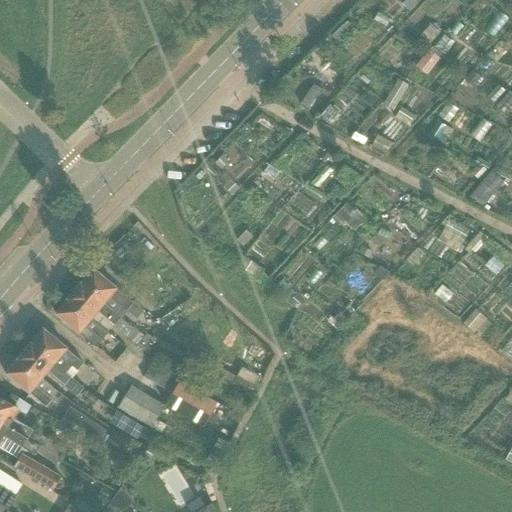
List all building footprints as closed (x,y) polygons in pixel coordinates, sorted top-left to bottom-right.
[(414,0),(406,0),(402,5),(408,11),(417,2),(414,0)] [(342,26),(331,37),(337,43),(349,32),(342,26)] [(471,72),(466,78),(475,84),(479,78),(471,72)] [(437,122),(429,135),(437,140),(445,128),(437,122)] [(222,156),(214,164),(220,170),(228,162),(222,156)] [(478,186),(469,197),(482,208),(491,197),(478,186)] [(245,231),(236,241),(242,247),(251,237),(245,231)] [(361,247),(358,253),(368,259),(371,253),(361,247)] [(243,258),(237,266),(251,276),(257,267),(243,258)] [(93,270),(80,285),(103,304),(121,318),(127,312),(127,311),(133,304),(93,270)] [(80,285),(68,300),(108,333),(114,327),(121,318),(103,304),(80,285)] [(108,333),(68,300),(56,314),(71,327),(96,348),(108,333)] [(133,304),(127,311),(136,319),(142,311),(133,304)] [(121,318),(114,327),(136,346),(143,338),(121,318)] [(43,330),(30,345),(53,364),(53,363),(66,374),(71,367),(76,371),(83,363),(43,330)] [(143,338),(136,346),(147,353),(155,340),(146,335),(143,338)] [(30,345),(18,360),(41,378),(47,371),(64,385),(63,386),(76,397),(83,389),(79,386),(71,378),(66,374),(53,363),(53,364),(30,345)] [(18,360),(5,375),(13,381),(12,382),(19,387),(19,386),(45,408),(57,392),(50,386),(41,378),(18,360)] [(150,366),(142,378),(169,394),(177,383),(150,366)] [(77,371),(76,371),(71,367),(66,374),(71,378),(77,371)] [(240,368),(232,383),(252,393),(260,378),(240,368)] [(179,382),(165,406),(202,428),(216,403),(179,382)] [(117,408),(150,427),(155,418),(162,405),(135,389),(130,386),(117,408)] [(0,399),(0,423),(27,439),(32,431),(13,420),(18,411),(12,407),(0,399)] [(17,400),(12,407),(18,411),(25,414),(29,407),(17,400)] [(62,422),(98,444),(106,430),(70,408),(62,422)] [(144,427),(116,410),(109,421),(137,438),(144,427)] [(228,411),(224,418),(237,425),(241,418),(228,411)] [(165,424),(155,418),(150,427),(160,433),(165,424)] [(0,423),(0,441),(3,436),(20,447),(22,448),(33,455),(39,446),(27,439),(0,423)] [(32,431),(27,439),(39,446),(58,457),(63,449),(32,431)] [(3,436),(0,441),(0,446),(15,455),(20,447),(3,436)] [(148,447),(141,457),(148,462),(155,452),(148,447)] [(212,447),(205,462),(217,468),(224,453),(212,447)] [(13,467),(51,491),(59,477),(22,453),(13,467)] [(0,486),(16,496),(22,485),(0,471),(0,486)] [(122,485),(103,511),(120,511),(134,504),(129,495),(123,487),(122,485)] [(0,506),(7,511),(16,496),(0,486),(0,506)] [(113,493),(102,487),(98,494),(109,500),(113,493)] [(77,495),(70,506),(78,511),(98,511),(100,509),(77,495)]
